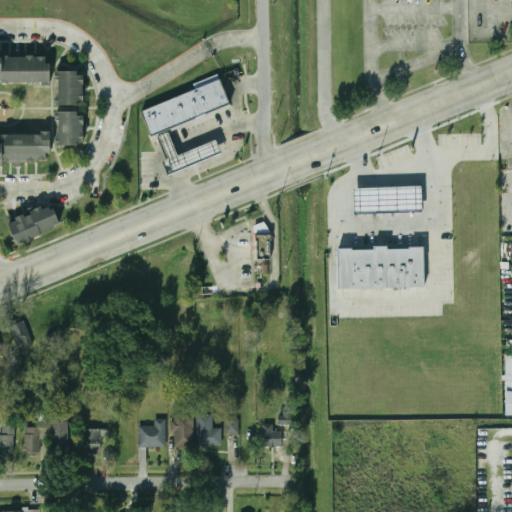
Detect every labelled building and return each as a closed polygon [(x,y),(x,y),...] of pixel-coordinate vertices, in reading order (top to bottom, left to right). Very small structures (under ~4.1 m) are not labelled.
[(0,56),(0,83),(49,83),(48,56),(0,56)] [(56,71),(56,105),(81,105),(81,71),(56,71)] [(142,111),(220,78),(230,103),(152,135),(142,111)] [(81,145),(81,112),(55,112),(55,145),(81,145)] [(168,159),(158,135),(168,131),(178,155),(216,139),(222,152),(168,175),(163,161),(168,159)] [(0,134),(0,162),(47,162),(47,134),(0,134)] [(351,214),(350,187),(420,186),(420,213),(351,214)] [(57,227),(48,205),(4,222),(13,245),(57,227)] [(256,233),(253,228),(266,222),(270,228),(272,233),(272,262),(256,262),(255,234),(256,233)] [(347,250),(369,249),(369,245),(384,245),(384,249),(405,249),(405,246),(421,246),(421,288),(336,290),(336,248),(347,248),(347,250)] [(18,347),(32,343),(25,321),(12,325),(18,347)] [(194,444),(194,414),(172,414),(172,444),(194,444)] [(197,414),(197,447),(221,447),(221,429),(213,429),(213,414),(197,414)] [(289,415),(278,418),(280,426),(291,423),(289,415)] [(153,425),(139,425),(139,447),(166,447),(166,419),(153,419),(153,425)] [(50,452),(71,452),(71,420),(50,420),(50,452)] [(238,433),(238,420),(227,420),(227,433),(238,433)] [(281,432),(273,432),(273,424),(262,424),(262,447),(281,447),(281,432)] [(41,427),(26,427),(26,455),(41,455),(41,427)] [(84,453),(100,453),(100,429),(84,429),(84,453)] [(0,454),(14,454),(14,434),(0,434),(0,454)]
